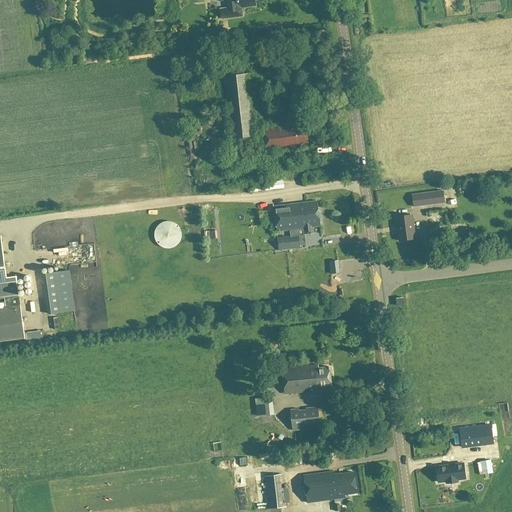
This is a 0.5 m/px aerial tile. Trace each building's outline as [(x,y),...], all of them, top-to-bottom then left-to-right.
[(226,0),(228,9),(220,10),(222,19),(241,16),(240,8),(255,6),(254,0),(226,0)] [(231,140),(255,137),(247,74),(223,77),(231,140)] [(292,124),(264,128),(267,152),(308,146),(305,125),(292,127),(292,124)] [(266,192),(285,189),(284,184),(265,187),(266,192)] [(411,195),(413,207),(444,203),(442,191),(411,195)] [(313,233),(312,227),(320,226),(317,201),(273,207),(276,232),(303,229),(304,234),(313,233)] [(395,217),(399,241),(415,239),(411,215),(395,217)] [(180,241),(181,238),(181,236),(181,233),(180,230),(179,228),(177,225),(175,224),(172,222),(170,221),(167,221),(164,221),(162,222),(159,224),(157,225),(155,228),(154,230),(153,233),(153,235),(153,238),(154,241),(155,243),(157,246),(159,247),(161,249),(164,250),(167,250),(170,250),(172,249),(175,247),(177,246),(179,243),(180,241)] [(468,232),(452,234),(454,245),(469,243),(468,232)] [(278,250),(299,248),(297,235),(277,237),(278,250)] [(0,236),(0,299),(4,299),(5,309),(0,309),(0,342),(24,339),(20,307),(19,307),(18,297),(19,297),(17,286),(23,285),(22,276),(6,279),(0,237),(0,236)] [(299,252),(291,252),(291,273),(299,273),(299,252)] [(63,314),(60,293),(45,295),(47,316),(63,314)] [(396,306),(404,305),(403,297),(395,298),(396,306)] [(318,365),(281,369),(284,394),(311,391),(311,388),(331,386),(329,367),(318,368),(318,365)] [(255,400),(257,417),(270,415),(268,398),(255,400)] [(298,411),(298,409),(289,410),(292,430),(319,427),(317,411),(317,407),(304,408),(305,410),(298,411)] [(461,448),(493,444),(491,426),(459,430),(461,448)] [(482,474),(493,472),(491,459),(480,461),(482,474)] [(464,479),(463,464),(435,467),(437,482),(446,481),(446,484),(456,483),(456,480),(464,479)] [(334,472),(303,475),(306,503),(344,498),(344,495),(350,494),(356,493),(353,473),(342,474),(341,474),(334,474),(334,472)] [(264,476),(268,509),(285,507),(282,474),(264,476)]
